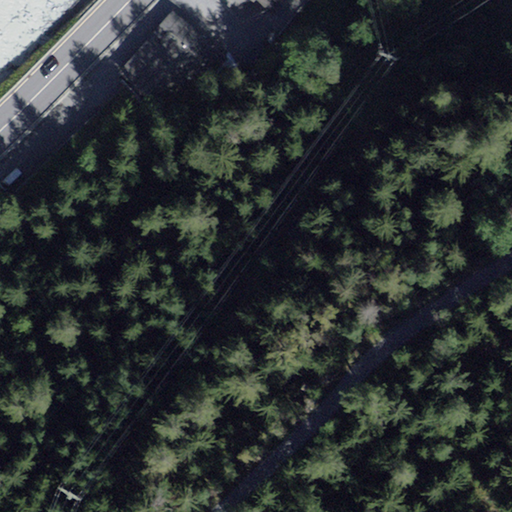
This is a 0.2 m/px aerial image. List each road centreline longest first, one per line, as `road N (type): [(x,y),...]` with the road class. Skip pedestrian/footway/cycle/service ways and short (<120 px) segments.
road 1 (unclassified): [(218,511),(418,310),(511,262)]
road 2 (unclassified): [(178,0),(0,176)]
road 3 (secondary): [(127,0),(0,128)]
